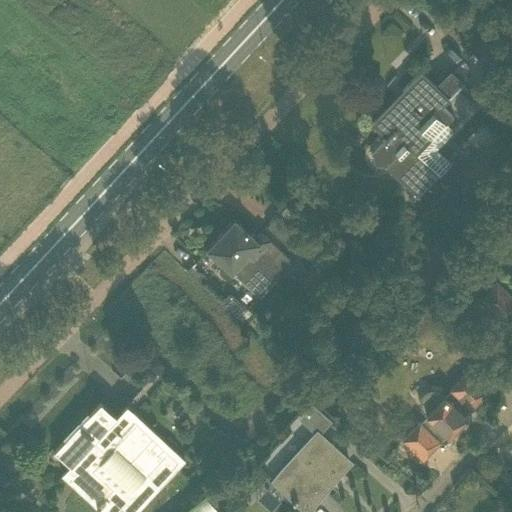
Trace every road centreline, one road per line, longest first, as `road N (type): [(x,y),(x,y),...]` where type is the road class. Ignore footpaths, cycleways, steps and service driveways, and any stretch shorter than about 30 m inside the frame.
road 1 (residential): [(0,402),(406,0)]
road 2 (secondary): [(0,304),(284,0)]
road 3 (residential): [(417,511),(511,411)]
